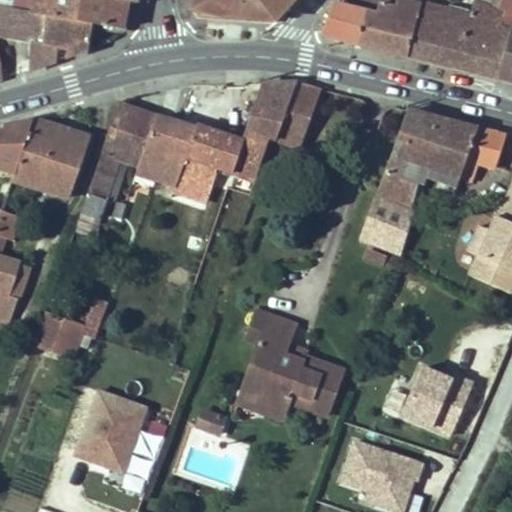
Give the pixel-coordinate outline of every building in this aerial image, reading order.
[(12,0),(11,8),(33,12),(33,14),(48,17),(92,24),(122,29),(127,2),(113,0),(12,0)] [(194,0),(191,9),(194,14),(276,20),(294,0),(194,0)] [(339,0),(335,4),(366,13),(358,43),(407,55),(420,6),(419,5),(399,0),(398,0),(339,0)] [(420,6),(407,55),(498,78),(511,30),(501,26),(506,13),(498,10),(502,0),(491,0),(489,7),(474,2),(469,17),(419,3),(419,5),(420,6)] [(334,4),(322,34),(358,43),(366,13),(335,4),(334,4)] [(11,8),(0,5),(0,37),(30,43),(28,70),(56,61),(57,45),(47,44),(43,43),(48,17),(33,14),(33,12),(11,8)] [(92,24),(48,17),(43,43),(47,44),(57,45),(68,47),(67,58),(88,51),(92,24)] [(511,30),(498,78),(511,81),(511,30)] [(68,47),(57,45),(56,61),(67,58),(68,47)] [(246,130),(270,139),(275,140),(296,83),(261,83),(246,130)] [(301,83),(296,83),(275,140),(299,149),(320,89),(301,83)] [(128,166),(138,170),(157,115),(118,102),(88,193),(115,203),(128,166)] [(494,171),(505,136),(407,110),(376,197),(411,209),(418,184),(424,186),(426,180),(455,189),(459,180),(472,184),(478,166),(494,171)] [(177,121),(157,115),(138,170),(135,177),(156,182),(177,121)] [(0,131),(0,172),(14,176),(34,120),(3,127),(2,131),(0,131)] [(14,176),(13,181),(17,182),(12,197),(31,203),(35,188),(69,199),(90,137),(34,120),(14,176)] [(217,171),(231,176),(242,140),(197,124),(196,127),(177,121),(156,182),(172,187),(168,200),(204,212),(217,171)] [(254,184),(270,139),(246,130),(242,140),(231,176),(254,184)] [(511,179),(489,230),(479,256),(471,276),(510,294),(511,290),(511,179)] [(106,201),(88,193),(74,232),(94,240),(106,201)] [(399,257),(415,211),(411,209),(376,197),(359,241),(399,257)] [(117,202),(111,219),(121,222),(126,205),(117,202)] [(1,212),(0,215),(0,254),(1,255),(6,239),(13,241),(20,218),(1,212)] [(479,256),(489,230),(480,226),(468,251),(479,256)] [(191,237),(188,245),(199,249),(201,240),(191,237)] [(386,259),(366,249),(363,257),(384,265),(386,259)] [(0,297),(8,299),(9,297),(21,301),(32,269),(20,264),(22,261),(1,255),(0,254),(0,297)] [(0,297),(0,320),(3,321),(9,301),(8,299),(0,297)] [(85,327),(79,345),(87,347),(91,336),(94,337),(107,303),(95,299),(90,313),(85,327)] [(85,327),(90,313),(87,312),(86,315),(80,312),(75,324),(85,327)] [(269,316),(257,312),(246,340),(258,345),(269,316)] [(79,345),(85,327),(75,324),(45,314),(34,346),(74,359),(79,345)] [(258,345),(243,387),(259,393),(256,400),(284,410),(287,403),(326,416),(343,371),(303,356),(300,362),(281,355),(284,344),(292,324),(269,316),(258,345)] [(304,352),(284,344),(281,355),(300,362),(303,356),(304,352)] [(421,371),(400,418),(448,440),(470,394),(439,380),(421,371)] [(439,380),(470,394),(472,389),(441,375),(439,380)] [(243,387),(236,406),(280,421),(284,410),(256,400),(259,393),(243,387)] [(98,391),(75,456),(123,473),(146,408),(98,391)] [(208,411),(202,409),(196,428),(201,430),(208,411)] [(208,411),(201,430),(219,436),(226,417),(208,411)] [(423,465),(356,442),(342,482),(371,492),(367,502),(396,511),(403,511),(415,480),(418,481),(423,465)]
